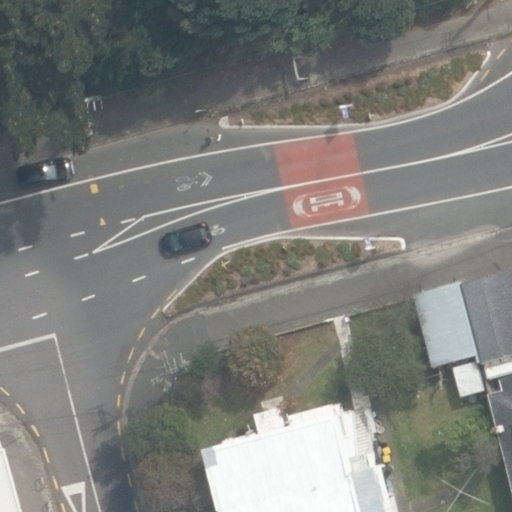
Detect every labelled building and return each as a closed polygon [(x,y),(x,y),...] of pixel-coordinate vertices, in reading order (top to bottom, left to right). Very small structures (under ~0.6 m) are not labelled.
[(511,266),(470,278),(496,376),(511,371),(511,266)] [(485,353),(466,280),(422,292),(443,364),(485,353)] [(511,388),(497,392),(511,445),(511,375),(511,376),(511,380),(511,388)] [(222,432),(243,511),(407,511),(392,452),(386,454),(382,439),(367,443),(355,399),(295,415),(289,394),(262,401),(267,420),(222,432)] [(0,511),(15,511),(0,451),(0,511)]
